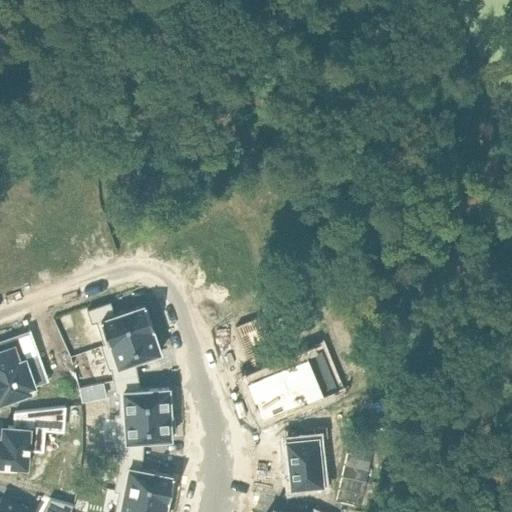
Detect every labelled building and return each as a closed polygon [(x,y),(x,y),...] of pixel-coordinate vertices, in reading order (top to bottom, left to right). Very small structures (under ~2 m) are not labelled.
[(31,195),(10,203),(20,231),(42,224),(40,219),(45,217),(53,240),(91,227),(78,186),(74,187),(73,181),(61,185),(62,191),(40,198),(43,209),(37,211),(31,195)] [(296,192),(282,198),(291,215),(304,209),(296,192)] [(256,196),(191,223),(225,305),(249,295),(226,241),(268,224),(256,196)] [(110,302),(87,310),(91,322),(95,321),(103,344),(151,328),(143,305),(114,315),(110,302)] [(247,322),(227,331),(240,359),(255,353),(246,335),(252,332),(247,322)] [(103,344),(100,345),(109,371),(110,370),(112,380),(137,375),(134,362),(160,353),(151,328),(103,344)] [(0,400),(29,390),(27,385),(36,382),(26,353),(21,354),(14,335),(0,339),(0,400)] [(267,386),(251,392),(261,419),(337,389),(321,349),(262,373),(267,386)] [(77,379),(79,386),(91,384),(88,375),(77,379)] [(137,375),(112,380),(115,392),(117,392),(119,415),(169,412),(171,411),(169,387),(139,389),(137,375)] [(91,384),(79,386),(81,400),(105,396),(103,382),(91,384)] [(374,385),(315,410),(320,421),(348,410),(350,413),(375,403),(373,397),(378,395),(374,385)] [(0,435),(0,467),(15,469),(15,465),(26,466),(28,447),(41,448),(43,422),(61,423),(63,405),(15,411),(14,425),(2,424),(1,435),(0,435)] [(119,415),(115,415),(116,441),(118,440),(117,452),(141,454),(141,439),(171,437),(171,432),(174,432),(173,416),(169,416),(169,412),(119,415)] [(304,435),(285,437),(289,487),(323,484),(318,438),(327,437),(326,427),(304,429),(304,435)] [(347,450),(336,498),(360,504),(371,456),(347,450)] [(118,464),(113,488),(117,489),(166,499),(168,499),(173,474),(140,468),(141,454),(117,452),(116,464),(118,464)] [(163,511),(166,499),(117,489),(112,511),(163,511)] [(0,511),(31,511),(2,496),(0,499),(0,511)] [(49,497),(41,511),(67,511),(71,503),(49,497)] [(268,511),(266,511),(265,511),(325,511),(311,506),(308,511),(303,511),(287,505),(286,507),(274,502),(269,511),(268,511)]
